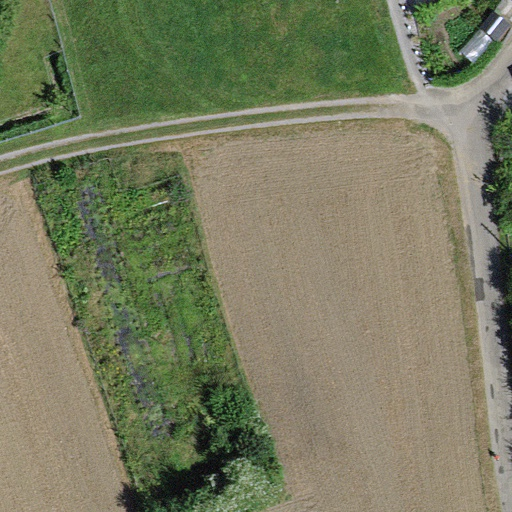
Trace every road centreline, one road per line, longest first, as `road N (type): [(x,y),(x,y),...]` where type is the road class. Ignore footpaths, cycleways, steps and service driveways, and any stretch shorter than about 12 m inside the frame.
road 1 (residential): [(511,49),(468,115),(511,511)]
road 2 (track): [(468,115),(413,101),(277,110),(0,159)]
